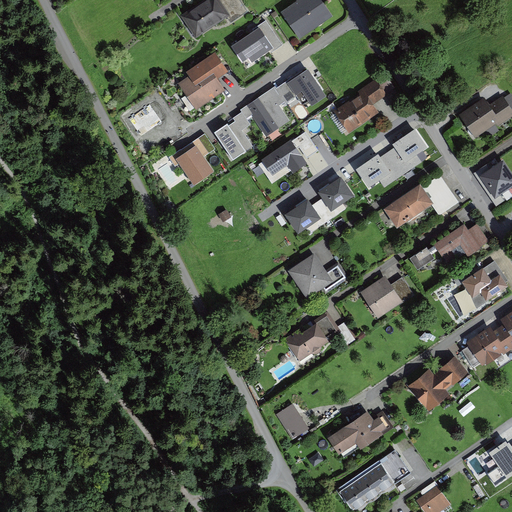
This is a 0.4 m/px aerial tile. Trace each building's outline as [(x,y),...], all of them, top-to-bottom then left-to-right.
[(204,0),(181,13),(195,37),(231,16),(244,9),(239,0),(204,0)] [(295,0),(282,11),(303,38),(334,14),(323,0),(295,0)] [(262,26),(233,45),(243,61),(250,57),(253,61),(275,47),(262,26)] [(187,70),(191,76),(180,83),(199,109),(222,93),(211,78),(219,72),(228,66),(217,50),(187,70)] [(329,95),(311,67),(289,81),(297,94),(303,90),(313,105),(329,95)] [(361,90),(362,93),(336,111),(352,133),(379,114),(373,106),(390,95),(379,78),(361,90)] [(248,106),(269,136),(292,120),(281,104),(287,100),(277,85),(248,106)] [(491,105),(486,97),(461,113),(476,135),(500,120),(503,125),(511,118),(511,103),(507,95),(491,105)] [(228,121),(214,131),(235,161),(256,146),(238,120),(230,125),(228,121)] [(397,145),(408,162),(431,148),(419,130),(397,145)] [(293,138),(263,158),(274,174),(289,164),(294,172),(309,162),(293,138)] [(198,144),(177,157),(196,184),(216,170),(198,144)] [(360,170),(372,187),(394,172),(382,155),(360,170)] [(511,167),(503,156),(479,175),(500,202),(511,192),(511,167)] [(341,175),(319,191),(333,210),(355,194),(341,175)] [(444,177),(429,188),(440,203),(436,206),(444,217),(462,204),(444,177)] [(427,185),(389,211),(402,230),(436,206),(440,203),(429,188),(427,185)] [(310,198),(286,214),(299,232),(322,216),(310,198)] [(492,242),(481,227),(475,231),(470,224),(437,248),(449,265),(468,252),(473,259),(487,250),(485,247),(492,242)] [(418,269),(435,258),(428,246),(410,257),(418,269)] [(330,271),(319,254),(290,272),(309,301),(326,290),(328,293),(350,278),(341,264),(330,271)] [(477,300),(486,293),(493,303),(511,289),(511,281),(499,261),(466,283),(477,300)] [(405,300),(390,277),(362,295),(378,318),(405,300)] [(343,332),(329,311),(284,340),(303,368),(318,358),(325,352),(332,344),(343,332)] [(490,367),(511,351),(511,314),(473,340),(490,367)] [(467,379),(455,363),(437,376),(434,371),(415,385),(435,411),(454,397),(450,392),(467,379)] [(278,412),(292,438),(309,428),(295,402),(278,412)] [(373,412),(333,439),(343,454),(362,442),(367,449),(387,436),(385,432),(392,427),(384,416),(378,420),(373,412)] [(355,511),(358,511),(415,473),(398,448),(339,489),(355,511)] [(509,483),(496,463),(480,474),(492,493),(509,483)] [(440,486),(418,502),(425,511),(444,511),(454,505),(440,486)]
